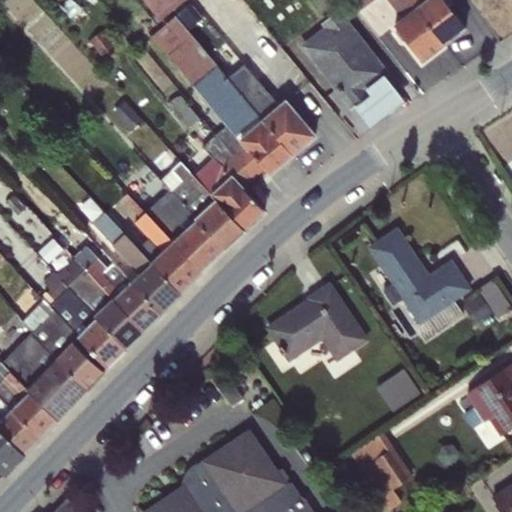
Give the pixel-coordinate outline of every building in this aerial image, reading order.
[(143,0),(161,21),(184,0),(143,0)] [(358,12),(348,0),(309,0),(318,11),(331,2),(337,11),(320,24),(323,27),(301,44),(351,107),(369,93),(366,89),(385,74),(386,73),(347,21),(358,12)] [(348,0),(358,12),(373,0),(348,0)] [(444,44),(410,0),(387,0),(401,18),(392,25),(396,30),(396,33),(402,40),(406,41),(421,61),(444,44)] [(410,0),(444,44),(465,28),(446,0),(410,0)] [(292,155),(228,78),(176,16),(151,36),(225,127),(215,136),(253,178),(264,168),(269,174),(292,155)] [(101,31),(90,40),(102,57),(113,48),(101,31)] [(245,64),(228,78),(292,155),(315,136),(285,100),(279,105),(245,64)] [(369,93),(351,107),(367,128),(405,100),(385,74),(366,89),(369,93)] [(179,95),(167,103),(187,128),(198,119),(179,95)] [(124,102),(113,111),(130,132),(141,121),(124,102)] [(253,178),(215,136),(203,147),(217,162),(198,180),(244,230),(264,212),(242,188),(253,178)] [(174,195),(224,249),(244,230),(198,180),(181,161),(160,180),(169,190),(174,195)] [(169,190),(145,212),(201,272),(224,249),(174,195),(169,190)] [(201,272),(145,212),(127,193),(121,198),(139,217),(134,223),(148,238),(138,248),(180,294),(201,272)] [(180,294),(138,248),(103,211),(91,223),(137,273),(129,280),(161,314),(180,294)] [(397,229),(373,245),(423,319),(418,323),(415,325),(425,340),(463,314),(453,300),(469,289),(451,262),(428,277),(397,229)] [(161,314),(129,280),(113,263),(108,268),(98,257),(96,258),(84,243),(72,254),(75,258),(143,332),(161,314)] [(373,245),(368,248),(392,284),(382,290),(393,306),(403,300),(418,323),(423,319),(373,245)] [(72,274),(63,282),(126,349),(143,332),(75,258),(65,266),(72,274)] [(126,349),(63,282),(54,272),(43,281),(51,290),(43,298),(45,299),(108,367),(126,349)] [(493,279),(479,288),(497,317),(511,308),(493,279)] [(336,362),(367,340),(329,284),(309,298),(309,299),(268,328),(290,361),(321,340),(336,362)] [(479,294),(463,305),(473,323),(490,312),(479,294)] [(108,367),(45,299),(23,321),(31,333),(87,389),(108,367)] [(31,333),(0,362),(0,363),(57,420),(87,389),(31,333)] [(511,362),(465,393),(484,421),(489,418),(500,436),(511,428),(511,362)] [(0,363),(0,398),(40,439),(57,420),(0,363)] [(392,412),(420,393),(404,368),(376,387),(392,412)] [(226,376),(215,385),(232,407),(243,399),(226,376)] [(40,439),(0,398),(0,430),(24,455),(40,439)] [(24,455),(0,430),(0,470),(5,475),(24,455)] [(384,432),(350,454),(388,511),(402,502),(393,489),(412,476),(384,432)] [(313,511),(291,481),(289,483),(286,479),(289,478),(282,468),(274,472),(248,434),(208,461),(202,462),(196,463),(191,466),(188,470),(184,474),(183,479),(181,484),(181,490),(149,511),(313,511)] [(454,445),(441,445),(437,456),(443,466),(455,464),(460,454),(454,445)] [(341,458),(328,467),(337,480),(339,478),(353,501),(364,494),(341,458)] [(502,511),(511,511),(511,484),(493,497),(502,511)] [(83,511),(69,497),(54,511),(83,511)]
